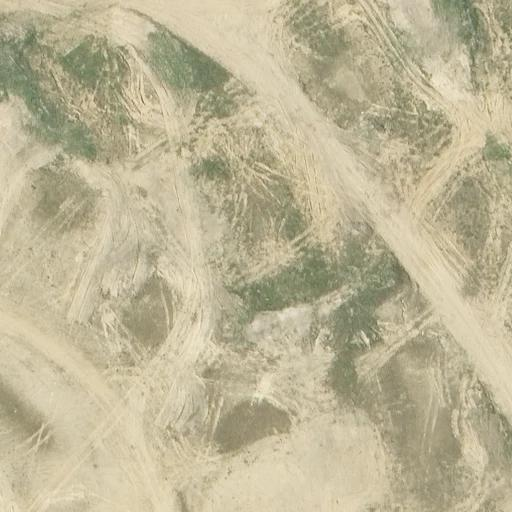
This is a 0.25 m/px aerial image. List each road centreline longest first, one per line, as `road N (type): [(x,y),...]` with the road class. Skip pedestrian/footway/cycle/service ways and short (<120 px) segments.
road 1 (unknown): [(187,22),(256,78),(357,183),(457,316),(511,408)]
road 2 (unknown): [(0,331),(70,370),(113,412),(148,467),(163,511)]
